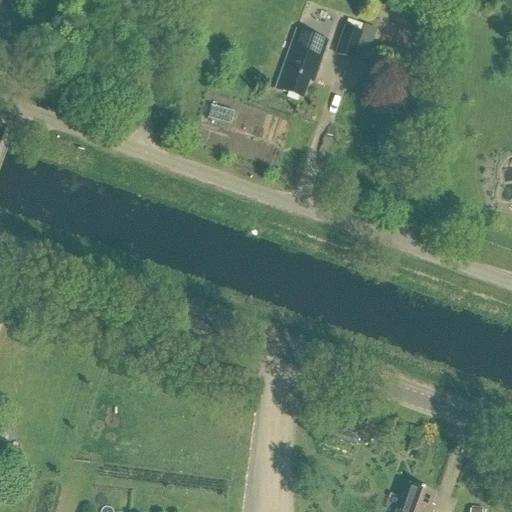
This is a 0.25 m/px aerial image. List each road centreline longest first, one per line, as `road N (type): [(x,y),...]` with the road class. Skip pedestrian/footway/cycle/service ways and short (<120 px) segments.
road 1 (unclassified): [(511,284),(0,101)]
road 2 (tertiary): [(511,432),(0,254)]
road 3 (track): [(305,360),(287,511)]
